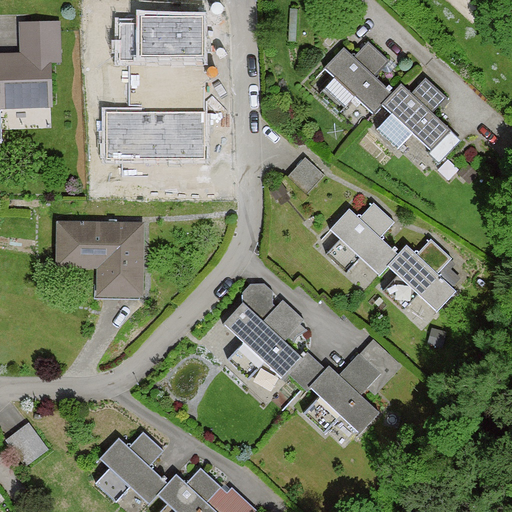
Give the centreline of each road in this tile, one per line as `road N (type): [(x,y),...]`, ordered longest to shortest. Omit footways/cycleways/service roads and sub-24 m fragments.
road 1 (residential): [(0,393),(99,389),(127,380),(240,264),(251,230),(242,0)]
road 2 (track): [(407,511),(475,452),(511,404)]
